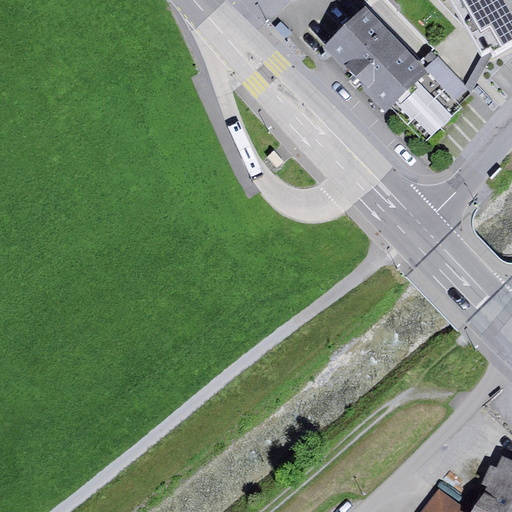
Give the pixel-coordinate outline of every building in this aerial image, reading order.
[(494,51),(511,39),(511,0),(450,0),(480,52),(490,46),(494,51)] [(385,111),(428,70),(426,68),(365,6),(323,48),(385,111)] [(280,22),(274,28),(285,39),(291,32),(280,22)] [(480,52),(466,85),(469,88),(474,92),(494,51),(490,46),(480,52)] [(466,85),(438,56),(426,68),(428,70),(456,100),(469,88),(466,85)] [(275,151),(269,157),(279,168),(285,163),(275,151)] [(511,511),(511,460),(502,456),(498,468),(490,465),(483,483),(488,486),(472,511),(511,511)] [(468,511),(439,491),(423,511),(468,511)]
